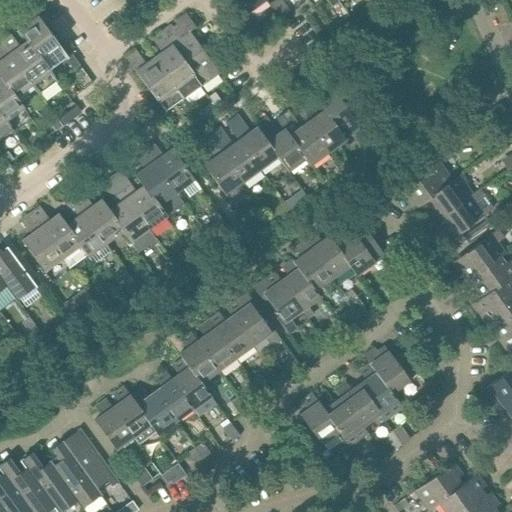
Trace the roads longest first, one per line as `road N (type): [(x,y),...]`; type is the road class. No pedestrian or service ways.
road 1 (residential): [(166,511),(222,469),(275,403),(398,310),(426,300)]
road 2 (residential): [(103,57),(188,2),(205,7),(254,62),(304,30)]
road 3 (residential): [(0,206),(122,118),(124,92),(103,57)]
road 4 (residential): [(453,411),(361,485),(268,511)]
road 5 (residential): [(154,511),(78,412),(42,438),(0,449)]
road 6 (residential): [(426,300),(452,331),(453,411)]
